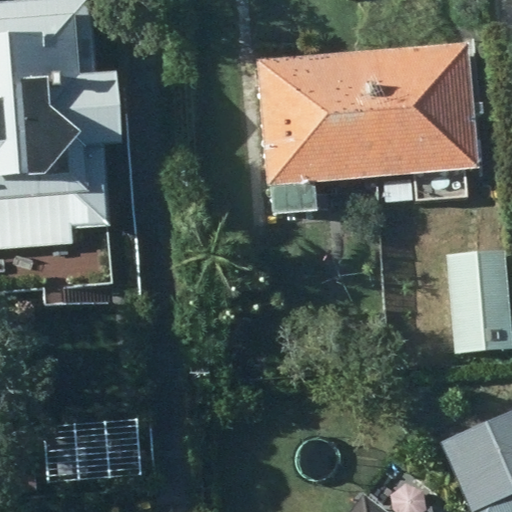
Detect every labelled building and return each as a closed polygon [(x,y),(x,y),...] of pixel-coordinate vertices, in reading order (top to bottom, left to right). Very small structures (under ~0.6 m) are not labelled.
[(69,81),(69,79),(67,79),(63,24),(0,26),(0,205),(58,200),(61,236),(98,232),(91,151),(107,149),(101,77),(85,78),(69,81)] [(460,45),(363,53),(371,180),(469,173),(460,45)] [(259,188),(371,180),(363,53),(250,62),(259,188)] [(506,352),(498,256),(440,261),(448,357),(506,352)] [(483,511),(511,499),(511,406),(432,443),(462,511),(483,511)]
